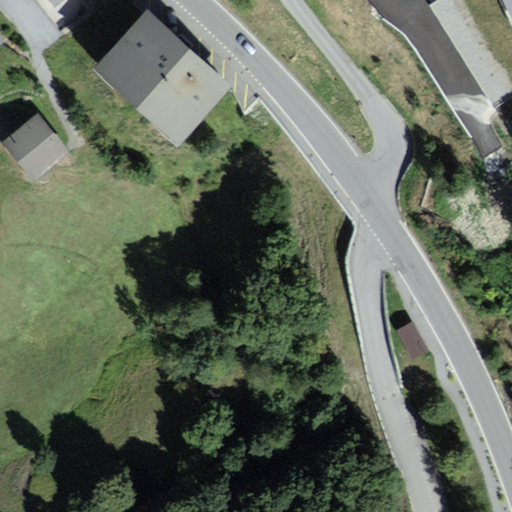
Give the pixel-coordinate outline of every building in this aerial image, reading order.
[(511,23),(511,0),(498,0),(509,25),(511,23)] [(250,88),(160,11),(108,71),(198,148),(250,88)] [(0,53),(12,43),(0,29),(0,53)] [(80,154),(41,117),(11,148),(50,185),(80,154)] [(413,321),(395,331),(412,359),(426,351),(421,343),(425,341),(413,321)]
